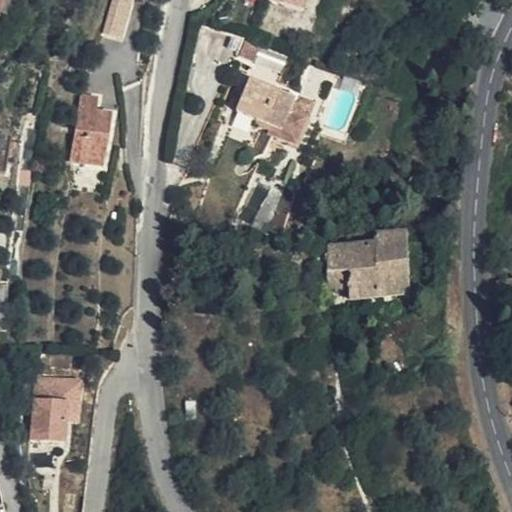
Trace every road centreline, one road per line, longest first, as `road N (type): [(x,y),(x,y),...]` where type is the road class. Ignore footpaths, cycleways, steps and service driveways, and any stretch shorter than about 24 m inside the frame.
road 1 (residential): [(186,511),(166,471),(151,407),(146,316),(178,0)]
road 2 (secondary): [(511,463),(471,278),(491,103),(511,36)]
